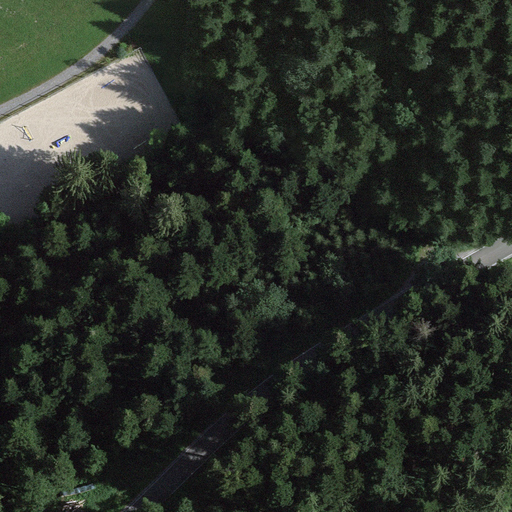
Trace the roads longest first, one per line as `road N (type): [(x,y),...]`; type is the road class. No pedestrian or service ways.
road 1 (unclassified): [(511,243),(298,367),(245,406),(138,511)]
road 2 (track): [(149,0),(97,53),(0,111)]
